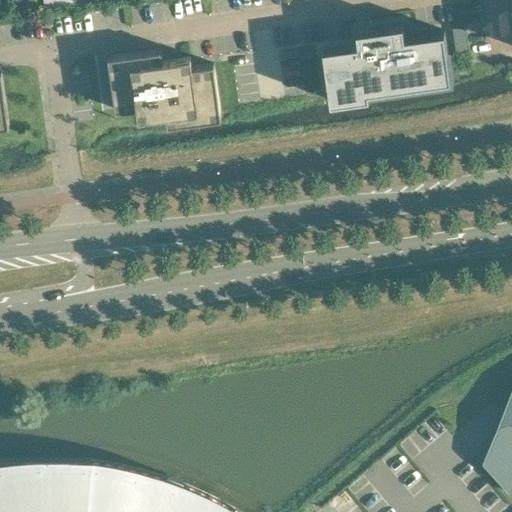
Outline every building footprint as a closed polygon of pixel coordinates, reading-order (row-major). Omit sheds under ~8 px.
[(54,0),(44,0),(45,10),(56,9),(54,0)] [(451,77),(447,52),(448,52),(444,29),(405,35),(403,22),(370,27),(371,33),(359,35),(360,42),(323,47),(331,100),(369,95),(368,89),(451,77)] [(167,113),(168,124),(221,116),(214,63),(192,65),(191,57),(191,56),(191,55),(177,57),(177,62),(164,63),(162,48),(108,56),(116,109),(138,106),(139,116),(167,113)] [(0,125),(9,124),(1,71),(0,71),(0,125)] [(511,487),(511,384),(482,460),(508,491),(511,487)] [(245,511),(236,506),(235,508),(231,506),(209,494),(209,495),(187,484),(186,485),(163,476),(139,469),(115,463),(115,464),(91,460),(91,445),(0,444),(0,511),(245,511)]
